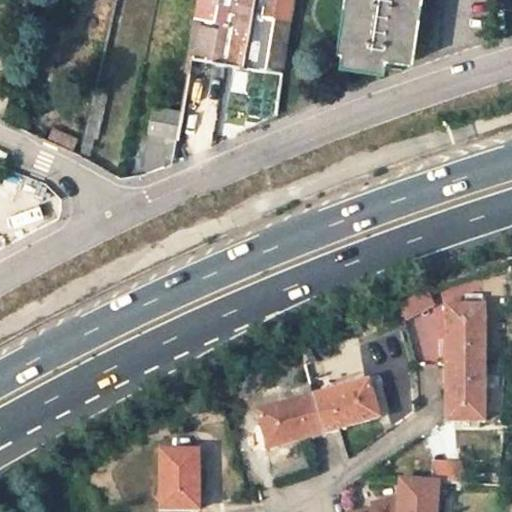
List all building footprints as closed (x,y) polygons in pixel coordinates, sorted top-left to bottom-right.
[(200,0),(190,57),(282,73),(292,0),(200,0)] [(342,0),(335,51),(341,52),(339,64),(382,70),(384,57),(412,61),(420,0),(342,0)] [(175,137),(179,115),(180,110),(152,104),(146,131),(175,137)] [(402,302),(404,315),(433,306),(429,290),(402,302)] [(447,312),(446,368),(484,369),(485,313),(482,313),(482,300),(466,300),(466,312),(447,312)] [(315,363),(310,346),(302,350),(306,365),(315,363)] [(484,369),(446,368),(444,425),(483,426),(484,369)] [(370,384),(314,398),(324,435),(380,421),(370,384)] [(293,390),(296,403),(314,398),(311,386),(293,390)] [(269,449),(324,435),(314,398),(296,403),(260,412),(269,449)] [(163,503),(200,509),(209,453),(173,447),(163,503)] [(435,462),(435,476),(457,475),(457,461),(435,462)] [(436,511),(438,484),(400,481),(398,511),(436,511)]
